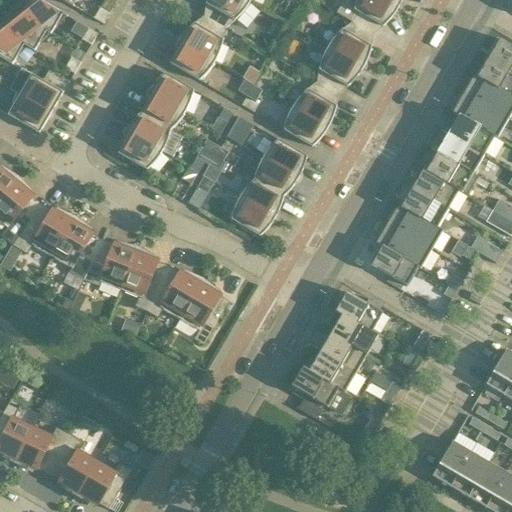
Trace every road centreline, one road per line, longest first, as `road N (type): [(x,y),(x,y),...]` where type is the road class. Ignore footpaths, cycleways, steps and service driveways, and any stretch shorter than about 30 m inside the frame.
road 1 (residential): [(325,261),(477,8)]
road 2 (residential): [(306,294),(71,169)]
road 3 (residential): [(175,511),(306,294)]
road 4 (residential): [(71,169),(167,0)]
road 5 (residential): [(325,261),(468,344)]
road 6 (residential): [(403,453),(468,344)]
